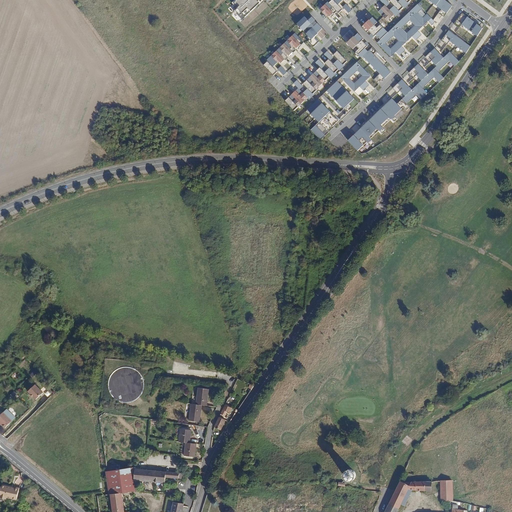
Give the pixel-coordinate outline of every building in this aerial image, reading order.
[(236,0),(233,3),(238,7),(237,8),(235,10),(240,16),(241,14),(244,18),(256,7),(262,0),(236,0)] [(337,11),(339,13),(342,9),(338,4),(342,0),(331,0),(329,3),(337,11)] [(396,0),(390,0),(389,1),(394,6),(390,10),(394,15),(396,17),(402,11),(401,10),(403,7),(398,2),(396,0)] [(400,0),(398,2),(403,7),(404,9),(410,3),(409,2),(411,0),(400,0)] [(428,0),(441,10),(438,13),(444,17),(453,6),(445,0),(428,0)] [(328,2),(320,9),(326,16),(328,15),(329,17),(333,13),(334,14),(337,11),(329,3),(328,2)] [(346,4),(343,7),(344,8),(349,13),(352,10),(346,4)] [(418,4),(409,12),(423,26),(428,21),(432,25),(435,22),(427,14),(424,18),(417,12),(421,8),(418,4)] [(385,5),(378,12),(381,15),(387,21),(394,15),(390,10),(385,5)] [(240,16),(235,10),(233,11),(242,20),(244,18),(241,14),(240,16)] [(375,20),(368,12),(364,16),(368,21),(361,27),(366,32),(368,31),(371,33),(369,35),(372,38),(375,34),(380,40),(388,32),(380,25),(375,20)] [(422,35),(418,31),(423,26),(409,12),(393,27),(407,42),(412,37),(416,40),(422,35)] [(462,13),(454,24),(459,28),(462,24),(477,36),(478,35),(485,25),(476,19),(475,20),(480,23),(478,25),(471,19),(462,13)] [(308,20),(305,16),(296,25),(299,28),(298,29),(301,31),(302,30),(303,32),(308,37),(307,37),(310,40),(308,41),(314,47),(319,41),(315,37),(316,35),(318,34),(321,38),(322,39),(325,37),(328,33),(312,17),(308,20)] [(450,29),(456,33),(459,28),(454,24),(450,29)] [(407,42),(393,27),(388,32),(380,40),(377,43),(391,57),(396,52),(400,56),(405,50),(402,47),(407,42)] [(342,37),(347,43),(354,36),(354,37),(355,36),(349,30),(342,37)] [(449,30),(441,41),(446,45),(449,41),(466,54),(471,46),(449,30)] [(289,40),(287,41),(294,48),(296,47),(297,48),(301,45),(301,46),(304,43),(298,36),(295,33),(291,38),(289,40)] [(352,48),(361,58),(363,56),(368,52),(365,48),(369,45),(366,42),(365,43),(362,40),(364,39),(358,33),(355,36),(354,37),(354,36),(347,43),(352,48)] [(280,48),(279,49),(286,56),(288,54),(289,56),(293,52),(293,53),(296,50),(294,48),(287,41),(283,46),(280,48)] [(441,41),(436,48),(441,53),(446,45),(441,41)] [(372,47),(369,50),(368,52),(363,56),(380,74),(374,80),(379,85),(391,73),(385,66),(375,56),(377,55),(381,59),(382,58),(372,47)] [(273,55),(272,56),(278,62),(278,63),(280,62),(281,63),(285,60),(286,61),(288,58),(286,56),(279,49),(275,53),(273,55)] [(434,49),(425,58),(430,63),(432,60),(438,65),(437,66),(441,71),(450,62),(455,67),(460,63),(450,53),(444,59),(434,49)] [(333,57),(327,51),(324,54),(328,59),(330,60),(333,57)] [(338,60),(333,64),(338,69),(339,70),(345,65),(344,64),(347,61),(337,51),(333,54),(338,60)] [(377,55),(375,56),(385,66),(386,65),(377,55)] [(264,65),(274,76),(276,73),(278,72),(273,67),(278,62),(272,56),(271,57),(268,59),(266,62),(267,63),(264,65)] [(425,58),(420,63),(424,67),(430,63),(425,58)] [(323,64),(319,59),(315,63),(320,67),(321,69),(325,65),(323,64)] [(329,68),(325,72),(329,77),(331,79),(337,73),(336,72),(338,69),(333,64),(330,60),(328,59),(324,63),(329,68)] [(365,81),(371,76),(357,62),(356,63),(341,78),(354,92),(360,87),(363,91),(369,85),(365,81)] [(418,64),(409,73),(414,78),(416,75),(421,81),(420,82),(424,86),(434,78),(439,83),(444,78),(439,73),(434,68),(428,75),(418,64)] [(281,66),(278,69),(279,71),(284,76),(287,72),(281,66)] [(321,69),(320,67),(313,73),(323,83),(329,77),(325,72),(321,69)] [(316,90),(323,83),(313,73),(306,80),(316,90)] [(409,73),(403,78),(408,83),(414,78),(409,73)] [(303,86),(297,80),(294,83),(298,88),(299,89),(303,86)] [(308,89),(303,93),(307,98),(309,99),(315,94),(314,93),(317,90),(316,90),(306,80),(302,83),(308,89)] [(402,80),(393,88),(397,93),(400,91),(405,96),(404,97),(408,102),(417,93),(423,98),(427,94),(422,88),(418,84),(412,90),(402,80)] [(347,112),(348,114),(359,104),(337,81),(327,91),(347,112)] [(294,92),(292,94),(301,104),(307,98),(303,93),(299,89),(298,88),(294,92)] [(393,88),(387,94),(392,99),(397,93),(393,88)] [(292,94),(285,101),(294,111),(301,104),(292,94)] [(361,128),(348,141),(358,151),(367,142),(370,145),(373,142),(370,139),(379,131),(382,134),(385,131),(382,127),(391,119),(394,122),(397,119),(394,116),(403,107),(406,110),(410,107),(406,104),(402,99),(397,104),(392,99),(369,120),(367,119),(359,126),(361,128)] [(319,123),(328,133),(338,123),(337,122),(338,121),(334,116),(332,117),(317,101),(307,110),(319,123)] [(338,121),(337,122),(338,123),(348,114),(347,112),(338,121)] [(319,123),(316,126),(325,136),(328,133),(319,123)] [(316,126),(311,130),(314,134),(320,140),(325,136),(316,126)] [(145,389),(145,386),(145,383),(144,379),(143,377),(141,374),(139,372),(137,370),(134,369),(131,368),(128,367),(125,367),(122,368),(120,369),(117,371),(115,373),(113,375),(111,378),(111,381),(110,384),(110,387),(111,390),(112,393),(114,395),(116,397),(118,399),(121,401),(124,402),(127,402),(130,402),(133,401),(136,400),(138,399),(140,397),(142,394),(144,391),(145,389)] [(23,390),(32,399),(39,392),(30,383),(23,390)] [(211,388),(200,387),(199,395),(200,396),(198,404),(209,405),(211,388)] [(201,421),(204,405),(195,403),(193,411),(191,419),(201,421)] [(232,408),(225,404),(223,409),(220,414),(224,416),(226,411),(229,413),(232,408)] [(8,408),(5,411),(13,420),(17,416),(8,408)] [(0,419),(6,426),(13,420),(5,411),(0,415),(0,419)] [(145,418),(124,415),(123,420),(144,424),(145,418)] [(226,420),(219,417),(214,427),(221,430),(226,420)] [(181,429),(179,442),(186,443),(190,443),(191,430),(181,429)] [(195,457),(197,444),(190,443),(186,443),(184,456),(195,457)] [(111,494),(122,492),(136,490),(134,481),(136,469),(136,467),(120,470),(108,472),(111,494)] [(165,483),(166,472),(136,469),(134,481),(165,483)] [(354,471),(353,470),(352,470),(351,470),(350,470),(349,470),(347,470),(346,471),(346,472),(345,473),(345,474),(344,475),(344,476),(345,477),(345,479),(346,479),(347,480),(348,481),(349,481),(351,481),(352,481),(353,480),(354,480),(355,479),(355,478),(356,477),(356,475),(356,474),(355,473),(355,472),(354,471)] [(452,501),(452,480),(441,481),(441,501),(450,501),(452,501)] [(403,482),(401,481),(396,491),(385,511),(397,511),(401,504),(409,489),(414,490),(415,490),(431,491),(431,482),(426,481),(403,482)] [(0,497),(6,499),(7,497),(17,500),(19,488),(14,487),(14,488),(2,485),(0,495),(0,497)] [(406,506),(414,490),(409,489),(401,504),(406,506)] [(124,511),(122,492),(111,494),(113,511),(123,511),(124,511)] [(368,511),(373,500),(364,496),(357,511),(368,511)] [(456,505),(457,501),(452,501),(450,501),(450,504),(453,504),(452,511),(466,511),(467,510),(457,510),(458,505),(456,505)] [(173,502),(171,511),(182,511),(184,504),(173,502)]
